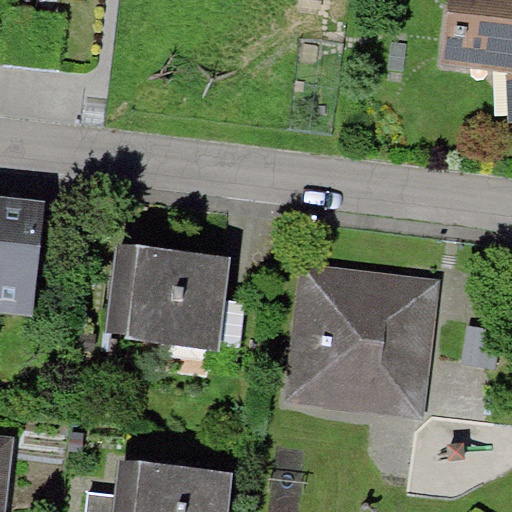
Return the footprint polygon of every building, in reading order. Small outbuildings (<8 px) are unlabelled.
[(511,0),(440,0),(432,73),(501,84),(504,129),(511,128),(511,0)] [(61,25),(3,17),(0,37),(0,74),(54,81),(61,25)] [(72,223),(0,212),(0,319),(13,321),(20,274),(63,280),(72,223)] [(224,267),(112,257),(103,347),(216,357),(224,267)] [(439,283),(296,268),(281,412),(424,427),(439,283)] [(60,360),(0,353),(0,388),(56,394),(60,360)] [(123,506),(84,502),(82,511),(217,511),(221,482),(127,471),(123,506)]
